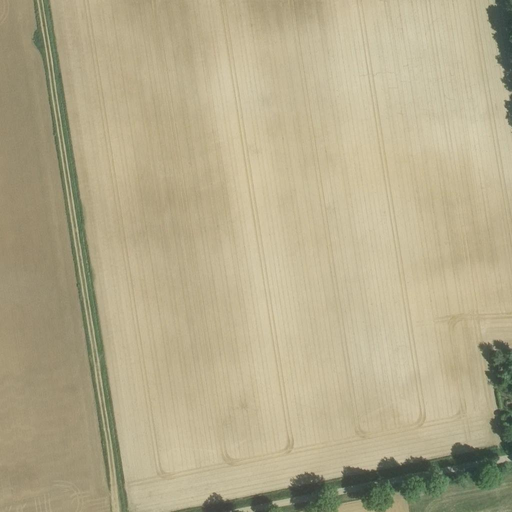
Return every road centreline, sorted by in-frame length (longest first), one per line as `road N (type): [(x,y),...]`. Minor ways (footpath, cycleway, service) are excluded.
road 1 (track): [(40,0),(119,511)]
road 2 (unclassified): [(249,511),(511,457)]
